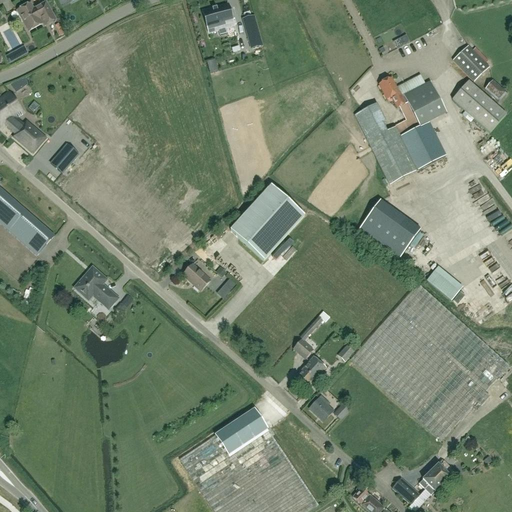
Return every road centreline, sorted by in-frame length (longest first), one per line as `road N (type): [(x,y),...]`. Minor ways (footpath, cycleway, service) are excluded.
road 1 (residential): [(370,481),(0,154)]
road 2 (residential): [(145,0),(0,76)]
